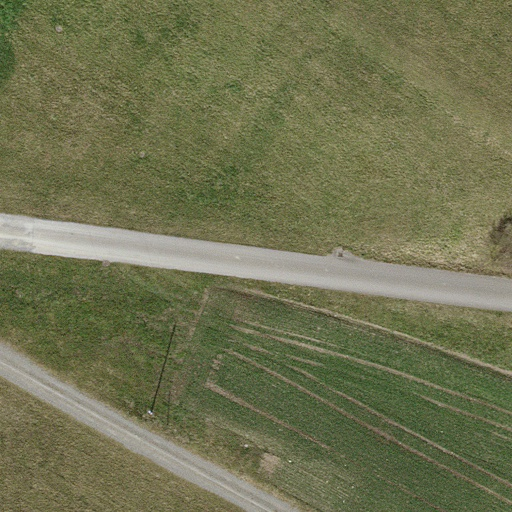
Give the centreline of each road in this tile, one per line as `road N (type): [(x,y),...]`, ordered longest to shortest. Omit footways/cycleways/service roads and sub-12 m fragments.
road 1 (track): [(0,228),(511,291)]
road 2 (track): [(276,511),(0,359)]
